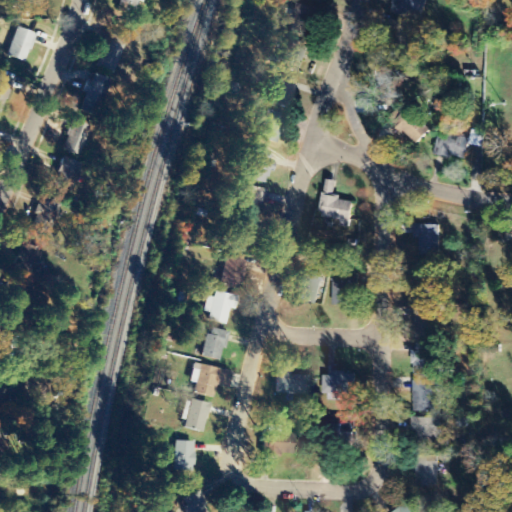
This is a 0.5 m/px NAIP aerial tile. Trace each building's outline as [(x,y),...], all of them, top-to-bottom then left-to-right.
[(143,0),(116,0),(114,11),(134,15),(136,2),(143,3),(143,0)] [(427,0),(396,0),(393,15),(422,23),(427,0)] [(318,10),(296,4),(280,69),(302,74),(318,10)] [(419,32),(398,25),(392,41),(413,48),(419,32)] [(34,34),(15,28),(6,57),(24,63),(34,34)] [(112,74),(126,41),(109,34),(95,67),(112,74)] [(379,100),(402,99),(402,88),(411,88),(410,69),(379,69),(379,100)] [(0,113),(1,114),(14,80),(0,75),(0,113)] [(99,117),(110,79),(93,75),(91,82),(84,80),(81,92),(84,93),(79,112),(99,117)] [(286,109),(296,81),(276,75),(267,102),(286,109)] [(432,130),(411,107),(394,123),(415,146),(432,130)] [(275,144),(283,114),(263,109),(256,139),(275,144)] [(79,156),(90,128),(71,120),(59,148),(79,156)] [(466,161),(470,141),(439,134),(435,154),(466,161)] [(270,154),(250,152),(246,181),(267,183),(270,154)] [(80,163),(61,157),(52,186),(71,192),(80,163)] [(354,201),(335,198),(337,182),(327,180),(321,218),(341,221),(340,227),(350,228),(354,201)] [(254,202),(262,203),(263,189),(240,186),(237,212),(252,214),(254,202)] [(61,206),(40,199),(31,226),(52,233),(61,206)] [(439,225),(418,226),(418,257),(440,256),(439,225)] [(11,272),(31,279),(41,250),(22,243),(11,272)] [(239,290),(244,261),(223,258),(218,286),(239,290)] [(322,277),(301,274),(297,302),(318,304),(322,277)] [(359,289),(360,275),(335,275),(334,306),(353,306),(353,289),(359,289)] [(24,288),(9,283),(3,304),(17,308),(24,288)] [(206,321),(224,325),(228,309),(233,310),(236,297),(209,290),(204,313),(208,314),(206,321)] [(226,332),(206,328),(201,358),(221,361),(226,332)] [(435,345),(414,345),(415,376),(435,376),(435,345)] [(231,372),(192,364),(188,382),(194,384),(192,394),(212,398),(214,386),(227,389),(231,372)] [(306,376),(289,375),(289,370),(275,370),(275,395),(306,395),(306,376)] [(357,375),(325,374),(324,395),(356,396),(357,375)] [(437,412),(436,382),(415,382),(415,413),(437,412)] [(185,400),(179,428),(202,433),(208,405),(185,400)] [(413,439),(435,440),(435,432),(446,432),(447,419),(414,418),(413,439)] [(334,448),(353,447),(352,425),(332,426),(334,448)] [(292,456),(293,434),(267,433),(266,455),(292,456)] [(191,472),(192,443),(174,442),(172,470),(191,472)] [(417,487),(437,488),(438,457),(418,456),(417,487)] [(185,511),(208,511),(199,491),(180,499),(185,511)] [(418,511),(409,502),(398,511),(418,511)]
